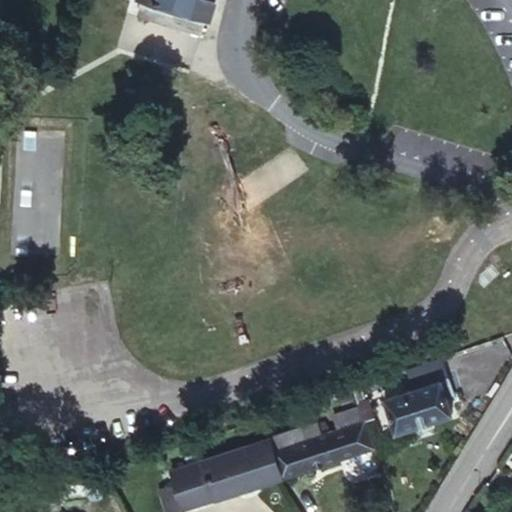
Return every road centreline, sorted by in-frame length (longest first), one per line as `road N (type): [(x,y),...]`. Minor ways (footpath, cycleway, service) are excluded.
road 1 (track): [(48,345),(93,389),(148,399),(300,367),(442,310),(465,260),(511,218)]
road 2 (residential): [(435,511),(511,396)]
